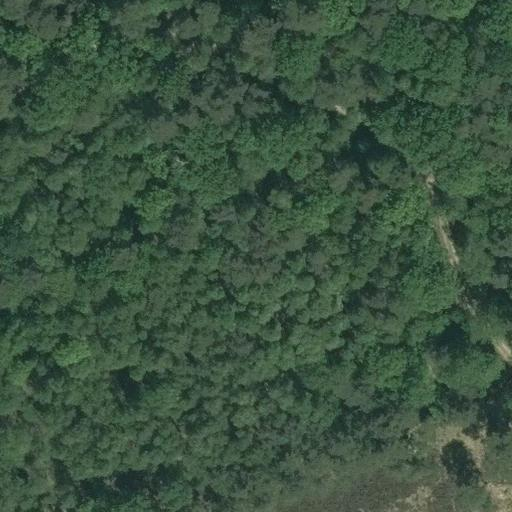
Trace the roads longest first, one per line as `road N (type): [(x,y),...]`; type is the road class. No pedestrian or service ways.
road 1 (track): [(511,361),(468,308),(422,158),(258,65),(197,43)]
road 2 (track): [(193,41),(353,0)]
road 3 (track): [(0,99),(126,25)]
